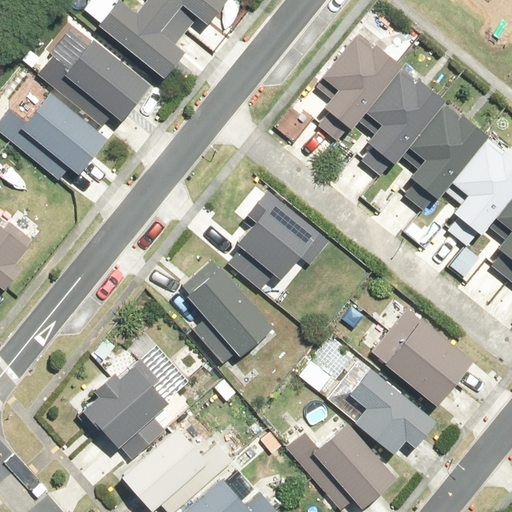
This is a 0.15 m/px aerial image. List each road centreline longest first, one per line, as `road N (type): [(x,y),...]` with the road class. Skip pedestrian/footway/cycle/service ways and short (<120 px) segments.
road 1 (residential): [(217,118),(511,356)]
road 2 (residential): [(0,375),(217,118)]
road 3 (residential): [(217,118),(311,0)]
